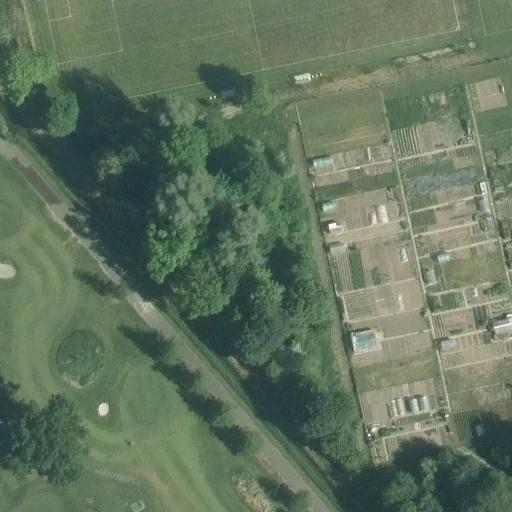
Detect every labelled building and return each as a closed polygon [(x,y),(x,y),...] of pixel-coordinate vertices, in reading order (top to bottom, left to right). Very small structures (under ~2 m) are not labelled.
[(315,118),(305,120),(307,128),(317,126),(315,118)] [(324,146),(313,148),(315,156),(325,154),(324,146)] [(459,170),(449,172),(450,180),(460,178),(459,170)] [(490,221),(483,222),(485,232),(492,231),(490,221)] [(340,223),(328,226),(330,234),(342,231),(340,223)] [(385,233),(379,234),(380,243),(387,242),(385,233)] [(511,318),(492,323),(495,335),(511,331),(511,318)] [(374,333),(350,338),(354,353),(378,347),(374,333)] [(483,425),(475,427),(477,436),(485,435),(483,425)]
